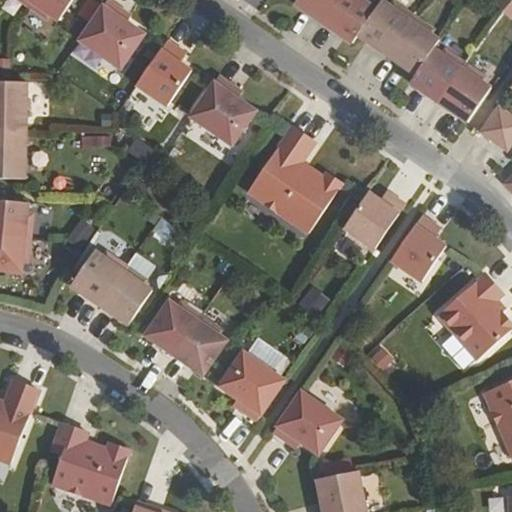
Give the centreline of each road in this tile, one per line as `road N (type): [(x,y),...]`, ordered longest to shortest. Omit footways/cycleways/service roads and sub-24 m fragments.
road 1 (residential): [(201,0),(493,200),(511,222)]
road 2 (residential): [(0,324),(80,353),(131,386),(203,447),(249,511)]
